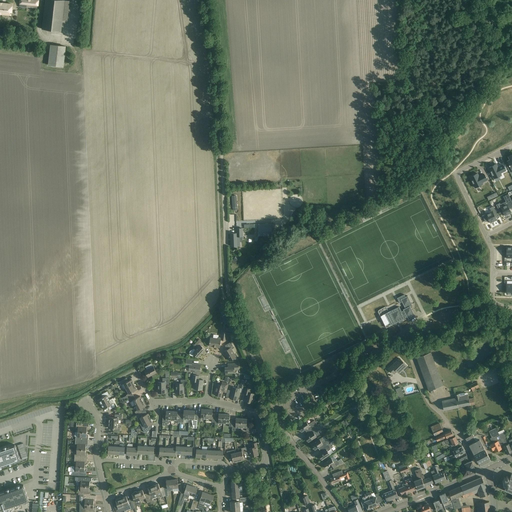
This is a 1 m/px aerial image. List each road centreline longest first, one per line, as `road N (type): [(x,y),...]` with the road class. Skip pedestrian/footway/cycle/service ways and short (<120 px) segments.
road 1 (unclassified): [(274,409),(226,285),(223,178)]
road 2 (track): [(223,178),(206,0)]
road 3 (residential): [(228,473),(266,463),(258,418),(207,402)]
road 4 (residential): [(480,474),(427,404),(414,362)]
road 5 (residential): [(486,236),(457,178),(511,146)]
road 6 (unclassified): [(343,511),(274,409)]
